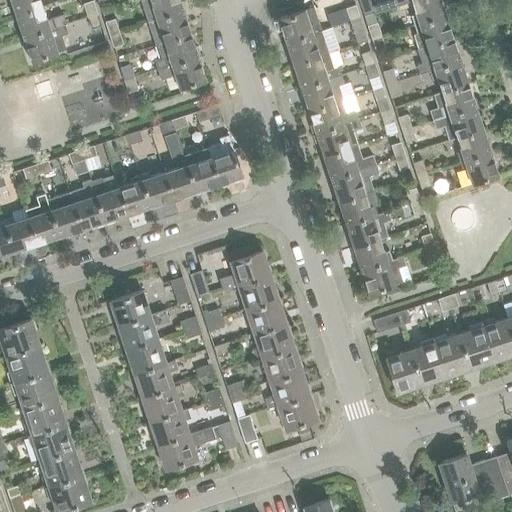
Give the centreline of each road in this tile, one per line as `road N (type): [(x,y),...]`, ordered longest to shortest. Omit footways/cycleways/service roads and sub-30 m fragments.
road 1 (residential): [(0,295),(288,200)]
road 2 (residential): [(368,442),(288,200)]
road 3 (residential): [(152,511),(368,442)]
road 4 (residential): [(288,200),(223,0)]
road 5 (residential): [(368,442),(511,395)]
